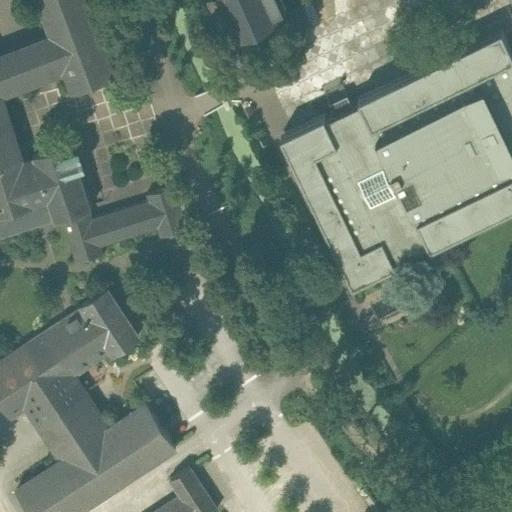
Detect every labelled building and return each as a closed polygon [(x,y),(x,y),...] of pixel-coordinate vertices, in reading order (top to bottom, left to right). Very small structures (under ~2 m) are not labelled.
[(40,0),(55,37),(0,58),(0,231),(41,218),(41,220),(62,214),(89,205),(92,204),(72,139),(22,155),(2,91),(66,67),(74,86),(114,71),(87,0),(40,0)] [(226,0),(240,31),(288,10),(283,0),(226,0)] [(366,91),(359,94),(361,98),(355,100),(327,114),(325,110),(282,131),(353,280),(396,259),(395,255),(429,239),(431,243),(511,203),(511,44),(502,25),(366,91)] [(149,197),(93,215),(89,205),(62,214),(76,258),(104,249),(102,242),(158,224),(160,233),(188,224),(175,182),(147,191),(149,197)] [(433,277),(428,276),(423,278),(421,285),(424,289),(430,291),(435,288),(436,282),(433,277)] [(110,424),(74,371),(112,346),(114,350),(139,333),(107,285),(82,301),(84,305),(0,360),(0,396),(11,413),(26,403),(62,456),(58,458),(57,457),(53,460),(54,461),(17,486),(34,511),(72,511),(76,509),(77,511),(81,508),(80,507),(129,474),(130,476),(134,473),(133,472),(176,443),(147,400),(116,420),(115,419),(111,421),(112,423),(110,424)] [(181,492),(151,511),(209,511),(218,506),(217,504),(189,463),(171,476),(181,492)]
